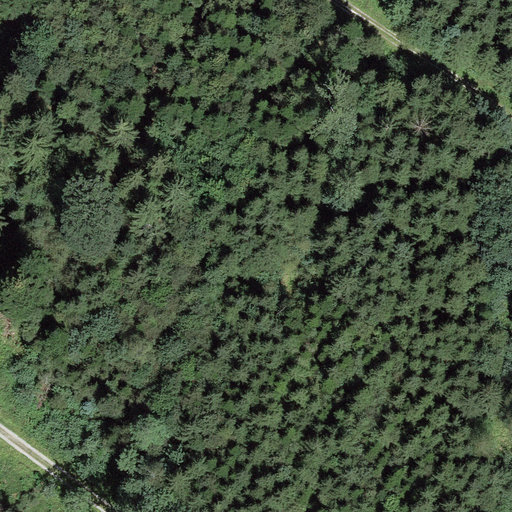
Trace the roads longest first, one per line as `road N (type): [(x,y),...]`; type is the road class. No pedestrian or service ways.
road 1 (track): [(511,122),(331,0)]
road 2 (track): [(109,511),(0,432)]
